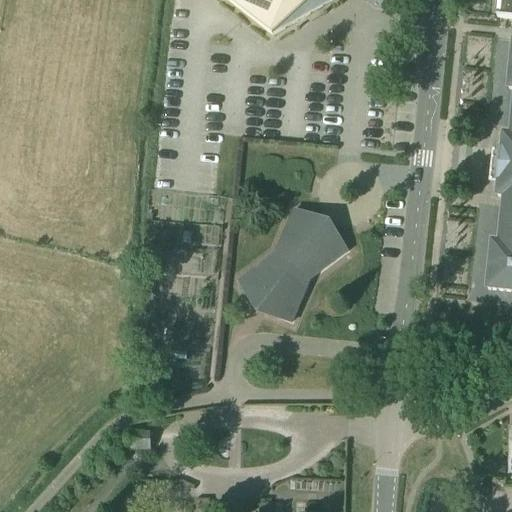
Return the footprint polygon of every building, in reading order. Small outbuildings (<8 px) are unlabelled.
[(223,0),(272,38),(336,0),(223,0)] [(500,20),(511,21),(511,0),(502,0),(500,18),(500,17),(500,20)] [(511,57),(508,93),(511,93),(511,128),(511,140),(503,139),(502,154),(500,154),(498,170),(496,185),(498,185),(496,200),(504,201),(499,247),(491,246),(486,293),(511,296),(511,57)] [(275,254),(237,282),(256,315),(293,326),(311,282),(349,254),(333,227),(330,222),(293,211),(275,254)] [(150,452),(150,448),(150,435),(128,435),(128,452),(150,452)] [(358,476),(358,457),(349,457),(349,476),(358,476)] [(478,479),(491,479),(491,467),(478,467),(478,479)]
